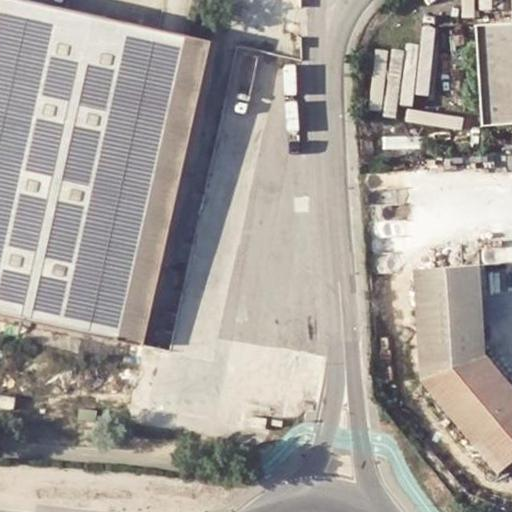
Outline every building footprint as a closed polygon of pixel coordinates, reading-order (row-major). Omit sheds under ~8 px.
[(0,0),(0,311),(114,337),(143,343),(210,38),(184,31),(156,25),(38,0),(0,0)] [(511,22),(476,25),(482,126),(511,123),(511,22)] [(376,48),(376,112),(409,112),(409,48),(376,48)] [(511,386),(484,353),(480,264),(419,266),(425,379),(500,472),(511,461),(511,386)] [(18,394),(0,392),(0,408),(16,410),(18,394)] [(78,409),(77,420),(97,421),(98,411),(78,409)] [(249,427),(266,429),(267,419),(250,417),(249,427)]
